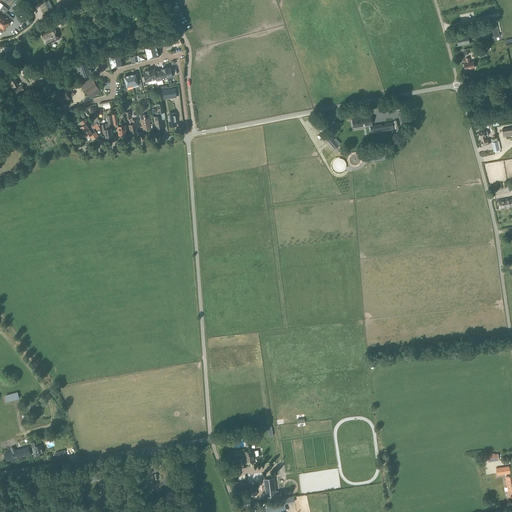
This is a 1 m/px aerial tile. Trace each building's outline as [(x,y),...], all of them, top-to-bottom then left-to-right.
[(32,0),(31,0),(26,2),(30,10),(36,8),(32,0)] [(0,31),(2,33),(10,22),(13,18),(6,13),(9,9),(0,2),(0,31)] [(81,5),(71,10),(73,14),(78,12),(79,14),(84,12),(81,5)] [(55,29),(42,34),(46,45),(59,39),(55,29)] [(459,46),(469,43),(467,34),(456,37),(459,46)] [(149,43),(140,45),(142,50),(145,49),(146,53),(157,51),(156,45),(149,46),(149,43)] [(112,55),(109,56),(110,62),(121,59),(120,54),(122,53),(121,50),(115,51),(116,54),(112,55)] [(157,51),(146,53),(148,59),(158,56),(157,51)] [(468,58),(465,58),(466,62),(463,63),(464,68),(471,67),(471,68),(474,67),(473,61),(469,62),(468,58)] [(121,59),(110,62),(112,68),(122,65),(121,59)] [(81,60),(74,62),(76,67),(78,71),(90,67),(89,66),(90,66),(88,63),(88,62),(81,64),(80,61),(81,61),(81,60)] [(90,67),(78,71),(79,76),(80,81),(87,78),(86,78),(85,75),(91,73),(91,72),(92,72),(90,68),(90,69),(90,67)] [(152,69),(149,70),(151,80),(156,79),(157,81),(154,69),(152,70),(152,69)] [(154,69),(157,81),(162,79),(160,70),(155,71),(154,69)] [(42,70),(28,76),(33,86),(40,83),(41,86),(47,83),(46,81),(42,70)] [(144,76),(141,77),(144,86),(147,86),(148,81),(151,80),(149,70),(146,71),(143,72),(144,76)] [(136,73),(130,75),(133,86),(138,84),(139,86),(142,86),(141,80),(138,80),(136,73)] [(126,83),(123,84),(124,90),(127,89),(127,87),(133,86),(130,75),(124,76),(126,83)] [(13,77),(9,80),(13,88),(18,85),(13,77)] [(91,78),(81,85),(90,98),(100,91),(103,90),(95,77),(92,79),(91,78)] [(22,85),(15,89),(18,94),(24,90),(22,85)] [(175,88),(162,89),(164,99),(176,97),(175,88)] [(61,91),(58,94),(59,97),(63,102),(70,98),(69,98),(73,96),(75,94),(73,92),(71,93),(68,95),(66,92),(63,94),(61,91)] [(158,116),(155,117),(155,120),(156,126),(155,126),(155,129),(163,127),(160,113),(164,112),(163,103),(157,103),(159,113),(157,113),(158,116)] [(172,114),(168,114),(170,126),(176,125),(176,121),(177,121),(175,113),(172,114)] [(108,124),(102,125),(103,133),(105,133),(106,137),(107,137),(107,138),(108,138),(110,138),(111,137),(111,136),(112,136),(111,128),(110,129),(109,124),(113,123),(112,115),(107,116),(108,124)] [(140,119),(140,120),(140,122),(141,122),(142,122),(142,126),(140,127),(141,131),(150,129),(149,125),(150,125),(149,117),(146,118),(145,115),(140,116),(141,119),(140,119)] [(371,116),(351,119),(351,120),(356,119),(356,122),(356,123),(357,123),(357,127),(361,126),(367,125),(370,124),(371,131),(375,130),(375,132),(383,131),(382,124),(372,126),(372,124),(371,116)] [(83,125),(80,127),(84,132),(89,128),(86,123),(88,122),(86,118),(81,121),(83,125)] [(393,122),(382,124),(383,131),(386,130),(394,129),(393,122)] [(125,125),(118,126),(119,135),(126,134),(125,125)] [(89,128),(84,132),(86,134),(85,135),(86,137),(87,137),(90,136),(92,139),(98,136),(95,132),(94,133),(92,130),(93,129),(92,127),(89,129),(89,128)] [(511,127),(502,129),(503,136),(511,135),(511,127)] [(480,138),(481,142),(482,146),(489,144),(488,140),(486,140),(485,138),(486,138),(486,136),(489,135),(487,131),(484,132),(484,131),(478,133),(480,138)] [(329,134),(326,137),(334,147),(338,143),(329,134)] [(511,197),(498,201),(500,210),(511,207),(511,197)] [(7,395),(9,402),(19,399),(17,392),(7,395)] [(42,447),(38,448),(36,444),(33,445),(36,458),(39,457),(39,458),(42,457),(42,456),(44,456),(42,450),(43,450),(42,447)] [(11,453),(4,454),(7,462),(30,456),(28,448),(16,451),(15,449),(10,450),(11,453)] [(244,451),(244,456),(244,459),(245,458),(245,463),(255,462),(254,456),(259,455),(258,449),(244,451)] [(57,458),(66,456),(65,450),(55,452),(57,458)] [(498,460),(497,453),(487,455),(488,461),(498,460)] [(510,473),(509,466),(496,468),(497,475),(510,473)] [(266,499),(277,498),(276,491),(275,491),(273,478),(265,479),(267,496),(263,497),(263,500),(266,499)] [(249,502),(250,502),(250,499),(249,499),(248,496),(248,495),(244,496),(244,497),(240,497),(240,498),(241,498),(242,504),(241,504),(242,505),(247,504),(246,503),(249,503),(249,502)] [(276,500),(277,505),(266,507),(265,507),(257,509),(257,511),(280,511),(286,511),(284,499),(276,500)]
